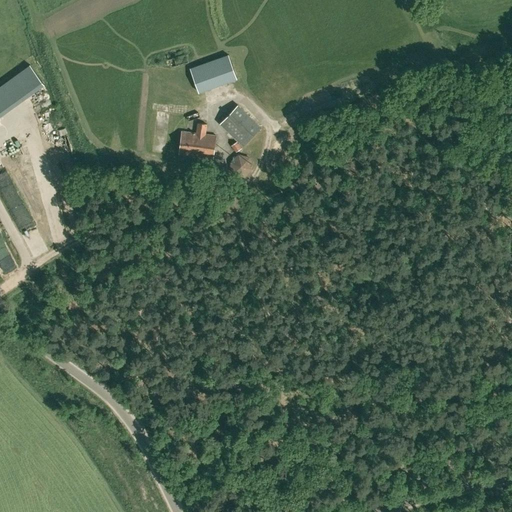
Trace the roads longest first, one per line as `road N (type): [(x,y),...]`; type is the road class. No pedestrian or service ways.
road 1 (track): [(0,288),(78,237),(234,192),(260,162),(268,127)]
road 2 (track): [(257,511),(249,445),(277,350),(234,192)]
road 3 (unclassified): [(176,511),(133,425),(107,395),(0,324)]
road 4 (unclassified): [(374,511),(511,478)]
